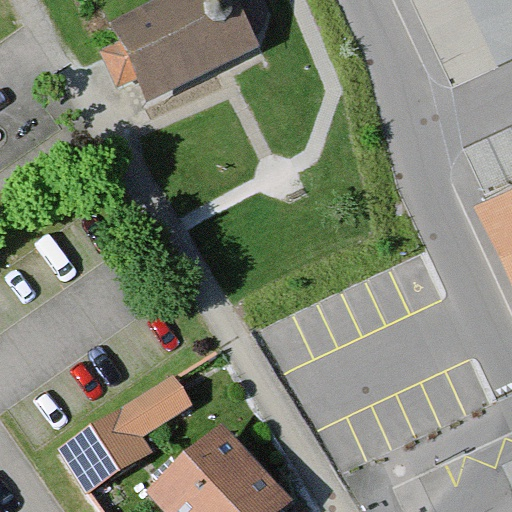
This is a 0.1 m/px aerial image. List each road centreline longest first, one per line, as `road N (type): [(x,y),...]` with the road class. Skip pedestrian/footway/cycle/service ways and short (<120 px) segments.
road 1 (residential): [(339,511),(81,87)]
road 2 (residential): [(511,378),(431,202),(404,89),(366,0)]
